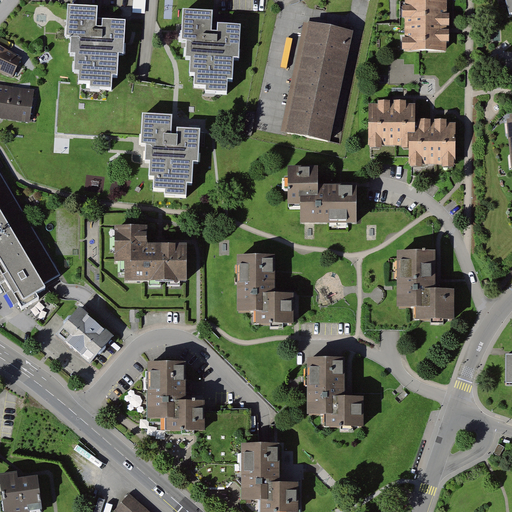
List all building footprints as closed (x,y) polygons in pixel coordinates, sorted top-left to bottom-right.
[(449,54),(449,1),(407,1),(407,54),(449,54)] [(126,62),(128,25),(101,23),(101,11),(64,9),(62,45),(70,46),(69,61),(75,61),(74,77),(78,78),(78,86),(86,88),(87,94),(112,95),(112,82),(118,82),(119,62),(126,62)] [(215,28),(216,16),(185,14),(183,46),(190,46),(189,61),(194,61),(193,77),(198,77),(197,88),(210,89),(210,94),(229,95),(230,82),(236,82),(237,60),(242,61),(244,30),(215,28)] [(354,36),(308,26),(286,132),(331,142),(354,36)] [(25,59),(0,47),(0,73),(15,81),(25,59)] [(36,90),(0,85),(0,117),(32,121),(36,90)] [(418,124),(418,106),(373,107),(373,148),(412,148),(413,168),(457,168),(457,124),(418,124)] [(202,131),(176,130),(177,119),(142,117),(141,148),(147,148),(146,164),(151,164),(151,181),(155,181),(155,192),(164,192),(164,197),(189,198),(189,186),(194,186),(195,165),(201,165),(202,131)] [(362,226),(362,187),(320,187),(320,170),(290,170),(290,210),(303,210),(302,225),(362,226)] [(58,274),(0,175),(0,274),(21,310),(37,301),(35,297),(45,292),(40,284),(58,274)] [(192,282),(191,245),(153,245),(153,228),(117,229),(117,263),(131,263),(131,283),(192,282)] [(441,290),(441,253),(400,254),(401,307),(412,307),(412,321),(459,321),(459,290),(441,290)] [(277,296),(277,259),(239,259),(239,313),(260,313),(260,329),(299,329),(299,296),(277,296)] [(114,342),(76,312),(55,338),(93,368),(114,342)] [(348,361),(312,361),(311,418),(328,418),(328,431),(366,432),(367,399),(347,399),(348,361)] [(241,504),(247,511),(297,511),(297,485),(281,486),(280,446),(252,447),(252,411),(222,411),(222,414),(204,414),(204,407),(200,407),(186,407),(186,368),(149,368),(149,425),(168,425),(167,436),(188,435),(192,435),(192,473),(206,488),(224,487),(231,479),(241,488),(241,504)] [(505,447),(497,444),(492,454),(500,458),(505,447)] [(20,472),(0,475),(0,482),(4,511),(41,511),(46,511),(40,474),(20,477),(20,472)] [(150,511),(131,495),(115,511),(150,511)]
